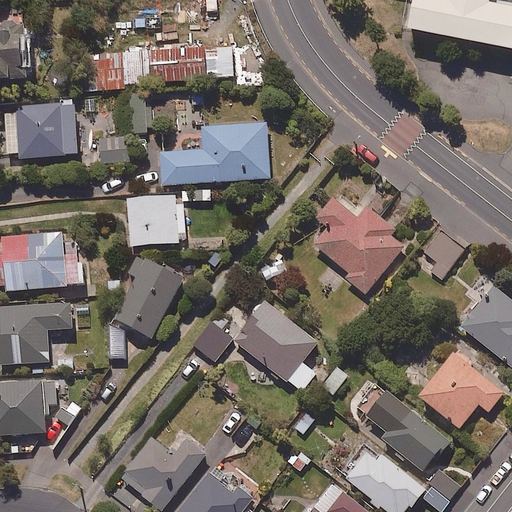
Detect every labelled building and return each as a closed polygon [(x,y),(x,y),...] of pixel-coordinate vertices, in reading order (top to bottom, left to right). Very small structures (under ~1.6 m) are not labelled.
[(511,0),(411,0),(406,29),(511,48),(511,0)] [(0,81),(39,80),(36,26),(0,28),(0,81)] [(137,134),(155,133),(154,118),(170,116),(172,114),(173,113),(174,111),(175,109),(175,108),(175,106),(175,104),(174,102),(173,100),(172,99),(170,98),(169,97),(167,96),(165,96),(163,96),(161,96),(159,97),(158,98),(156,99),(155,100),(155,101),(150,101),(149,84),(169,83),(236,78),(234,48),(210,50),(209,47),(92,56),(94,89),(94,93),(134,90),(137,134)] [(7,116),(10,153),(22,152),(23,160),(82,156),(78,104),(19,108),(20,116),(7,116)] [(273,180),(270,124),(205,128),(206,151),(164,154),(166,186),(273,180)] [(137,162),(136,138),(101,140),(102,164),(137,162)] [(216,189),(187,189),(187,202),(216,202),(216,189)] [(179,197),(131,200),(134,247),(189,243),(187,206),(180,206),(179,197)] [(361,219),(336,199),(320,219),(331,229),(317,246),(350,273),(345,279),(367,297),(407,247),(393,236),(398,230),(370,208),(361,219)] [(444,280),(470,251),(443,228),(417,258),(444,280)] [(82,264),(81,255),(68,256),(66,234),(7,238),(11,292),(87,286),(86,264),(82,264)] [(140,282),(119,315),(152,336),(188,279),(146,253),(131,276),(140,282)] [(125,293),(125,271),(111,271),(110,293),(125,293)] [(465,328),(510,363),(511,361),(511,298),(497,287),(465,328)] [(322,343),(268,302),(237,343),(304,394),(319,374),(306,364),(322,343)] [(0,335),(1,366),(34,365),(34,377),(76,375),(75,358),(53,359),(52,331),(76,330),(75,305),(0,308),(0,335)] [(232,320),(223,313),(197,346),(218,362),(235,340),(224,331),(232,320)] [(128,330),(113,330),(113,359),(128,359),(128,330)] [(476,369),(479,365),(462,351),(424,398),(463,430),(482,406),(492,414),(508,394),(476,369)] [(350,376),(339,368),(327,385),(338,392),(350,376)] [(62,410),(49,432),(47,405),(65,405),(64,380),(0,381),(0,436),(42,435),(39,440),(58,452),(83,411),(72,404),(67,413),(62,410)] [(452,442),(401,402),(377,433),(428,473),(452,442)] [(180,430),(189,438),(176,456),(155,440),(124,480),(166,511),(220,443),(198,427),(188,419),(180,430)] [(427,490),(376,449),(350,481),(389,511),(410,511),(422,498),(442,511),(444,511),(463,486),(441,471),(427,490)] [(316,461),(304,451),(293,465),(304,474),(316,461)] [(247,511),(259,498),(220,465),(181,511),(247,511)] [(369,511),(335,485),(313,511),(369,511)]
